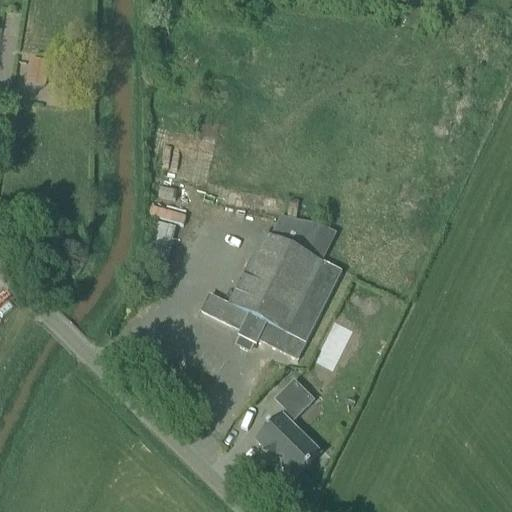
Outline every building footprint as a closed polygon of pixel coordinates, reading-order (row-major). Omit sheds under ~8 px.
[(48,65),(48,64),(30,61),(26,86),(45,89),(46,77),(53,78),(55,66),(48,65)] [(158,135),(155,146),(177,151),(180,141),(158,135)] [(153,156),(149,177),(173,181),(177,160),(153,156)] [(305,257),(320,228),(280,220),(270,240),(263,236),(237,287),(237,290),(228,308),(209,298),(200,315),(240,335),(237,339),(255,348),(257,344),(297,363),(341,275),(305,257)] [(147,259),(165,264),(175,228),(157,223),(147,259)] [(281,416),(253,444),(262,453),(260,455),(272,467),(274,465),(294,484),(295,483),(312,501),(317,489),(303,476),(322,456),(292,427),(314,403),(293,383),(274,403),(285,414),(282,417),(281,416)]
